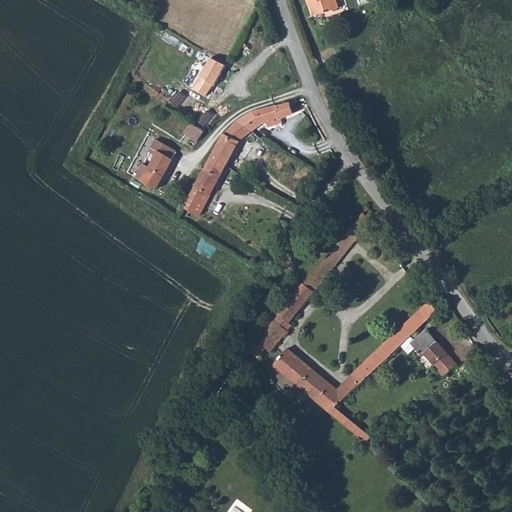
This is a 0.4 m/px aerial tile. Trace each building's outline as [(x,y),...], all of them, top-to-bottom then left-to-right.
[(327,0),(305,0),(312,20),(336,12),(332,1),(328,2),(327,0)] [(213,56),(195,88),(210,96),(228,64),(213,56)] [(243,117),(231,124),(223,133),(212,149),(227,156),(234,142),(241,135),(248,129),(260,124),(274,119),(270,108),(256,112),(243,117)] [(185,133),(199,142),(207,131),(193,122),(185,133)] [(146,150),(155,154),(145,172),(159,180),(168,161),(166,160),(171,151),(151,141),(146,150)] [(212,149),(185,194),(178,208),(195,217),(228,156),(227,156),(212,149)] [(132,179),(139,183),(144,174),(138,170),(132,179)] [(159,180),(145,172),(144,174),(139,183),(152,191),(159,180)] [(185,194),(172,186),(165,199),(178,208),(185,194)] [(358,214),(303,287),(301,285),(275,318),(277,319),(272,325),(271,324),(257,343),(265,350),(268,352),(282,334),(275,328),(286,316),(291,320),(368,220),(364,216),(367,212),(361,206),(356,211),(358,214)] [(427,305),(350,375),(358,384),(401,344),(411,336),(435,313),(427,305)] [(286,316),(275,328),(282,334),(293,323),(291,320),(286,316)] [(443,378),(457,366),(428,330),(415,341),(411,336),(401,344),(409,355),(416,349),(422,357),(425,355),(443,378)] [(250,340),(246,345),(251,350),(255,344),(250,340)] [(255,344),(251,350),(247,354),(255,362),(265,350),(257,343),(255,344)] [(336,388),(288,351),(278,361),(323,396),(336,406),(358,384),(350,375),(336,388)] [(323,396),(278,361),(273,366),(283,373),(281,376),(316,403),(318,401),(323,396)] [(283,373),(273,366),(272,368),(281,376),(283,373)] [(372,438),(336,406),(323,396),(318,401),(365,444),(372,438)]
